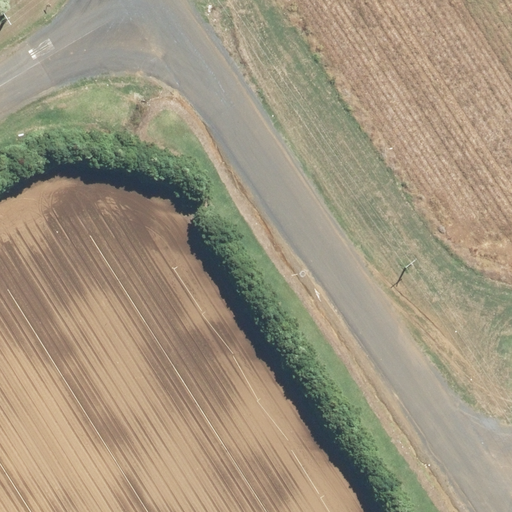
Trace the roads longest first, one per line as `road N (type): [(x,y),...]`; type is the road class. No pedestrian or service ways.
road 1 (unclassified): [(162,0),(491,511)]
road 2 (unclassified): [(144,0),(0,93)]
